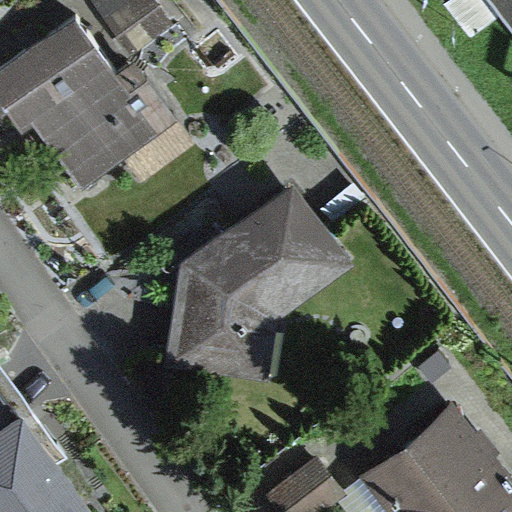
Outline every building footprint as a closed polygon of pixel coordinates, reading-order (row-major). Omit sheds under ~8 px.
[(92,0),(132,57),(177,27),(158,0),(92,0)] [(511,0),(501,0),(511,14),(511,0)] [(116,75),(76,19),(0,73),(0,104),(24,138),(34,131),(79,193),(123,161),(141,185),(198,144),(137,60),(116,75)] [(352,267),(292,185),(183,264),(164,358),(269,380),(282,319),(352,267)] [(439,350),(420,367),(432,382),(452,365),(439,350)] [(511,511),(511,482),(454,409),(359,483),(382,511),(511,511)] [(86,511),(21,419),(0,433),(0,511),(86,511)] [(316,460),(270,495),(282,511),(320,511),(343,495),(316,460)]
